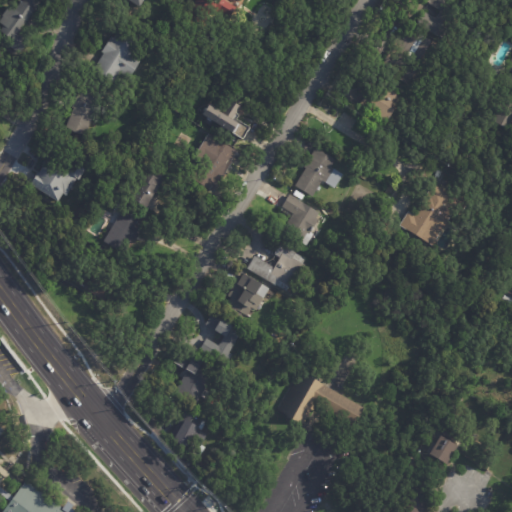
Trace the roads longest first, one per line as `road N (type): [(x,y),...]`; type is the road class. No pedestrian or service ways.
road 1 (residential): [(95,414),(124,387),(370,0)]
road 2 (residential): [(0,167),(78,0)]
road 3 (primary): [(95,414),(0,293)]
road 4 (primary): [(182,511),(95,414)]
